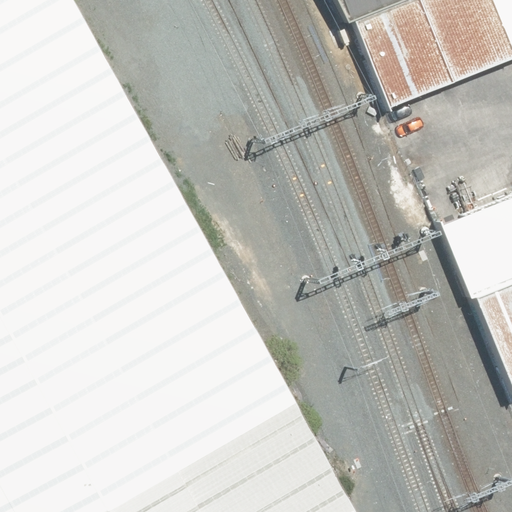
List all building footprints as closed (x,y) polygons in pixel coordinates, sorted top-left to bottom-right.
[(0,0),(0,511),(299,511),(324,499),(61,0),(0,0)] [(330,0),(339,17),(350,13),(385,0),(330,0)] [(417,0),(385,0),(350,13),(383,101),(446,77),(417,0)] [(417,0),(446,77),(506,54),(485,0),(417,0)] [(511,0),(485,0),(506,54),(511,51),(511,0)] [(511,189),(436,219),(464,291),(511,273),(511,189)] [(511,273),(464,291),(505,391),(511,387),(511,273)]
